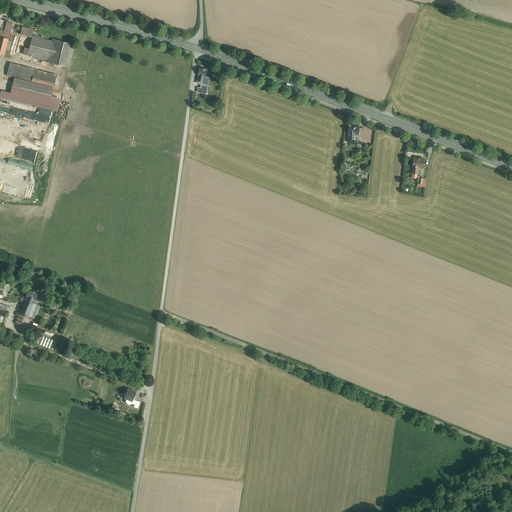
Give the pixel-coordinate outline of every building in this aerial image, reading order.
[(20,33),(32,36),(34,29),(22,26),(20,33)] [(8,39),(0,36),(0,53),(4,55),(8,39)] [(52,41),(32,36),(28,54),(35,56),(35,58),(47,61),(52,41)] [(75,44),(52,39),(52,41),(47,61),(46,61),(69,67),(75,44)] [(35,69),(10,63),(7,75),(31,81),(33,74),(35,69)] [(208,69),(200,67),(199,71),(197,71),(197,73),(199,73),(198,75),(200,75),(198,81),(203,82),(205,76),(206,77),(208,69)] [(56,79),(33,74),(31,81),(54,87),(56,79)] [(59,100),(13,88),(10,99),(57,110),(59,100)] [(360,127),(349,126),(348,134),(350,134),(350,140),(352,140),(355,141),(356,135),(359,135),(360,127)] [(45,133),(25,128),(22,140),(42,145),(45,133)] [(0,161),(31,170),(32,164),(0,154),(0,161)] [(425,159),(414,157),(413,166),(419,167),(424,167),(425,159)] [(38,181),(44,183),(49,165),(44,163),(38,181)] [(0,190),(13,194),(14,189),(0,184),(0,190)] [(38,292),(28,289),(25,297),(23,296),(21,301),(24,302),(24,301),(33,305),(34,303),(35,300),(38,292)] [(33,305),(24,301),(24,302),(19,313),(24,314),(28,316),(33,305)] [(33,305),(28,316),(32,317),(37,304),(34,303),(33,305)] [(57,342),(38,334),(35,343),(53,350),(57,342)] [(136,391),(128,388),(126,393),(124,392),(123,396),(124,398),(126,399),(125,401),(127,404),(130,406),(131,404),(134,405),(133,407),(138,409),(141,401),(137,400),(137,399),(136,398),(135,397),(135,395),(136,391)]
